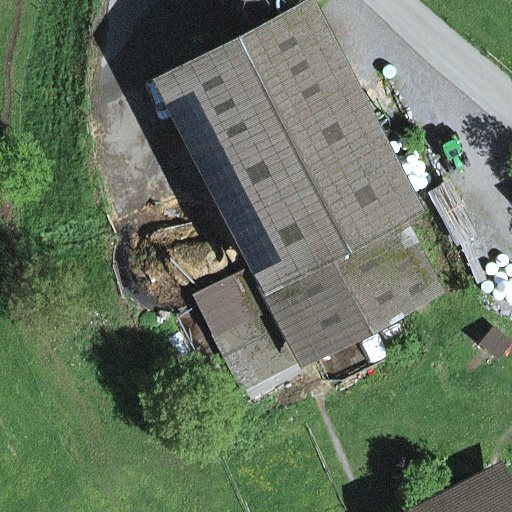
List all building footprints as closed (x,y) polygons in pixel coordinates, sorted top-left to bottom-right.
[(435,288),(456,277),(314,5),(293,16),(435,288)] [(313,351),(435,288),(293,16),(171,79),(313,351)] [(296,359),(313,351),(171,79),(150,90),(244,269),(248,267),(296,359)] [(241,394),(299,364),(296,359),(248,267),(244,269),(190,297),(241,394)] [(508,511),(493,483),(435,511),(508,511)]
